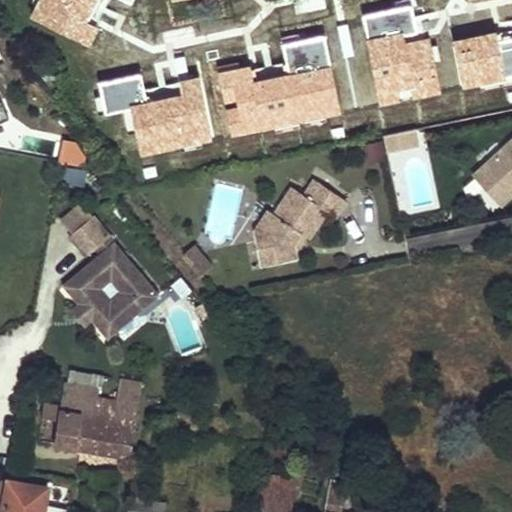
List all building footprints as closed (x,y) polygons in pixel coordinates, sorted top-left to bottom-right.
[(330,30),(252,45),(261,88),(308,79),(307,75),(306,69),(333,63),(355,59),(349,26),(330,30)] [(457,88),(511,76),(511,38),(508,40),(459,50),(459,52),(450,54),(457,88)] [(469,48),(468,43),(448,47),(450,54),(459,52),(459,50),(469,48)] [(333,63),(306,69),(307,75),(335,70),(333,63)] [(434,97),(439,122),(454,119),(449,94),(434,97)] [(431,96),(402,102),(408,130),(417,128),(437,124),(431,96)] [(402,102),(377,107),(383,135),(385,135),(398,132),(408,130),(402,102)] [(408,130),(398,132),(401,147),(420,143),(417,128),(408,130)] [(398,132),(385,135),(388,150),(401,147),(398,132)] [(511,137),(489,159),(493,190),(507,189),(511,184),(511,137)] [(61,142),(60,163),(84,164),(85,143),(61,142)] [(511,193),(511,184),(507,189),(493,190),(489,159),(473,174),(501,204),(511,193)] [(335,217),(346,200),(315,180),(304,195),(292,187),(274,214),(268,210),(255,231),(260,255),(276,252),(277,262),(296,258),(293,244),(300,233),(308,238),(327,211),(335,217)] [(69,230),(86,215),(76,205),(60,219),(69,230)] [(70,234),(70,238),(85,256),(95,247),(100,253),(62,286),(78,304),(91,320),(107,338),(159,294),(92,216),(70,234)] [(70,238),(57,248),(72,266),(85,256),(70,238)] [(211,266),(193,245),(182,254),(201,276),(211,266)] [(276,252),(260,255),(261,265),(277,262),(276,252)] [(91,320),(78,304),(71,311),(84,326),(91,320)] [(211,314),(204,305),(196,310),(203,320),(211,314)] [(136,408),(140,383),(121,380),(118,392),(117,392),(114,404),(136,408)] [(99,389),(64,382),(62,394),(97,401),(99,389)] [(127,456),(136,408),(114,404),(97,401),(62,394),(60,406),(40,403),(38,410),(42,412),(42,416),(56,420),(53,443),(127,456)] [(261,474),(255,508),(275,511),(281,477),(261,474)] [(276,511),(289,511),(295,480),(281,477),(275,511),(276,511)] [(41,511),(45,488),(7,482),(2,511),(41,511)] [(157,511),(159,501),(127,494),(124,511),(157,511)]
